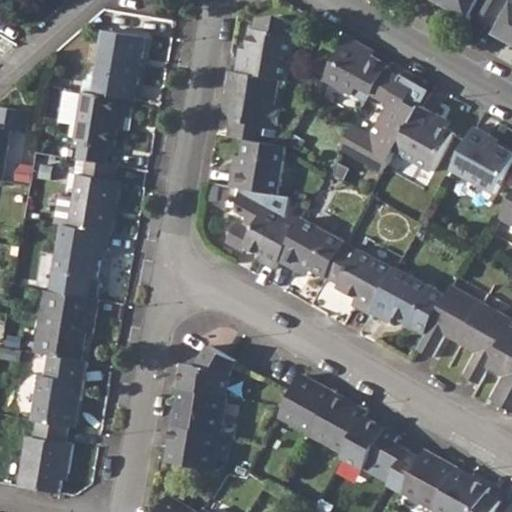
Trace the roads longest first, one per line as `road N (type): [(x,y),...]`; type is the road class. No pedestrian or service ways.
road 1 (residential): [(511,453),(172,255)]
road 2 (residential): [(223,0),(172,255)]
road 3 (residential): [(172,255),(127,511)]
road 4 (residential): [(511,103),(329,0)]
road 5 (residential): [(102,0),(0,86)]
